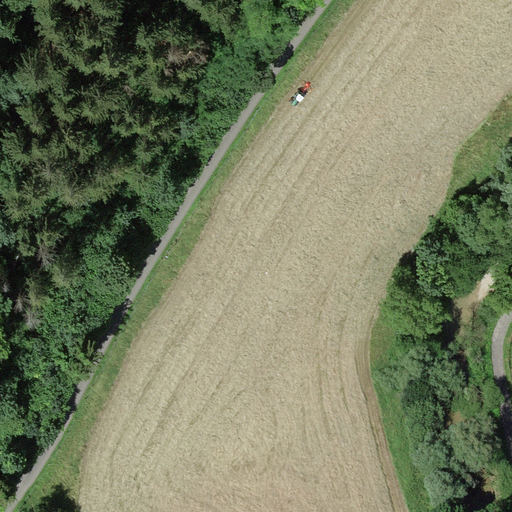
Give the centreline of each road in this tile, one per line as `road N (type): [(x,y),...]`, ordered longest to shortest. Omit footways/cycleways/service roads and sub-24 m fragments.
road 1 (track): [(325,0),(185,204),(62,422),(0,511)]
road 2 (track): [(511,430),(498,340),(511,309)]
